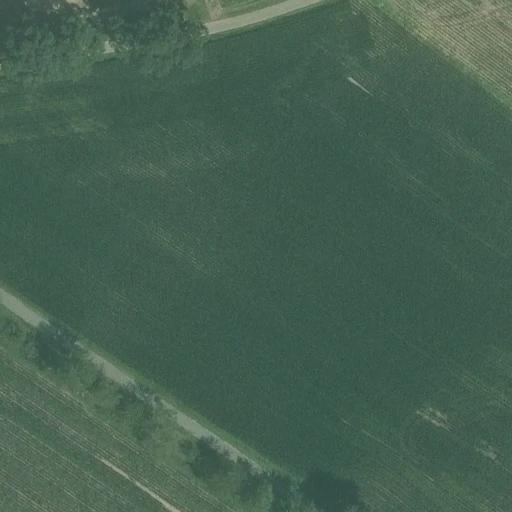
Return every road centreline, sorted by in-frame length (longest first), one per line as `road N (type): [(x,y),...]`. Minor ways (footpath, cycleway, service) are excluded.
road 1 (unclassified): [(0,282),(334,511)]
road 2 (unclassified): [(0,50),(169,27),(261,0)]
